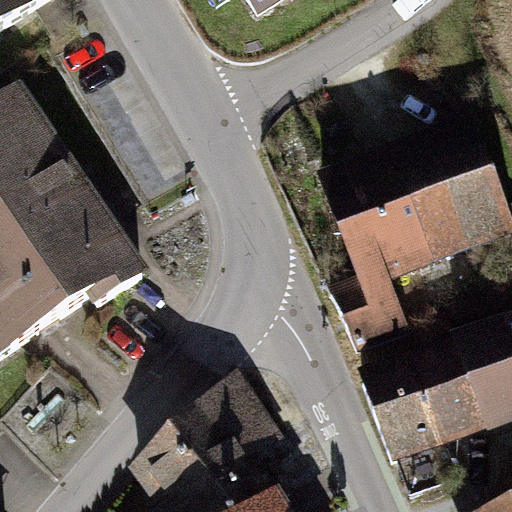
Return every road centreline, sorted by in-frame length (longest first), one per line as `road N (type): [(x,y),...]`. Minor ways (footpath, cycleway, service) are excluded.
road 1 (tertiary): [(69,511),(232,331),(256,292)]
road 2 (residential): [(256,292),(283,308),(314,360),(383,511)]
road 3 (residential): [(421,0),(208,119)]
road 4 (tertiary): [(256,292),(264,250),(255,208),(208,119)]
road 5 (tertiary): [(208,119),(135,0)]
